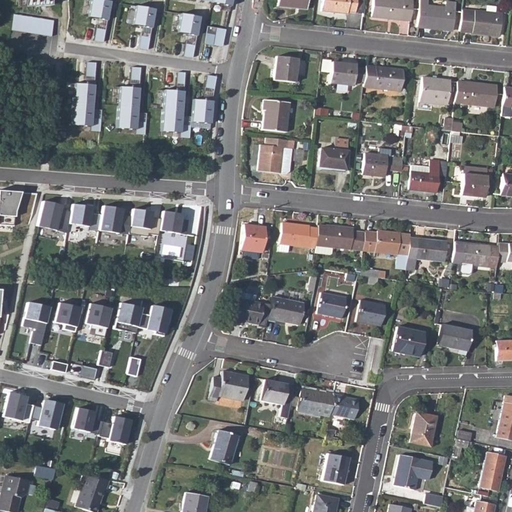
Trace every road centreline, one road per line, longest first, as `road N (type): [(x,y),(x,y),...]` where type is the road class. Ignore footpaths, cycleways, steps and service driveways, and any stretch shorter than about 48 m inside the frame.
road 1 (residential): [(228,192),(511,220)]
road 2 (residential): [(511,59),(246,31)]
road 3 (residential): [(511,380),(402,382),(390,390),(361,511)]
road 4 (residential): [(0,174),(228,192)]
road 5 (residential): [(164,414),(0,373)]
road 6 (residential): [(246,31),(228,192)]
road 7 (residential): [(194,335),(320,361),(347,353)]
road 8 (residential): [(228,192),(218,264),(194,335)]
